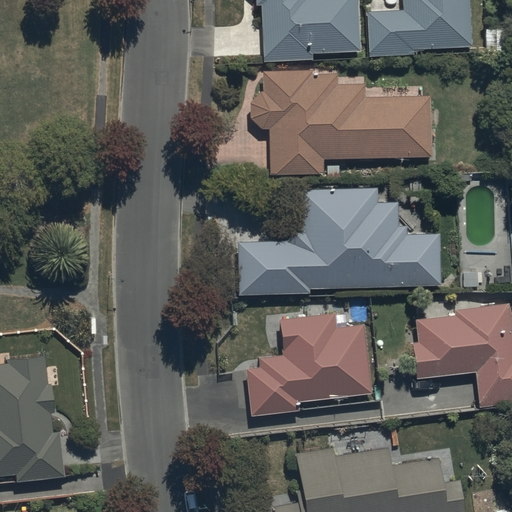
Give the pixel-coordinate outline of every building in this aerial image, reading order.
[(252,0),(253,5),(258,4),(261,61),(310,58),(309,52),(357,50),(354,0),(252,0)] [(399,0),(400,8),(364,10),(366,55),(411,53),(411,47),(470,45),(467,0),(399,0)] [(266,127),(268,174),(321,172),(321,158),(429,156),(428,94),(363,96),(363,82),(336,82),(335,72),(311,72),(311,68),(260,69),(260,90),(258,90),(247,101),(248,117),(259,128),(266,127)] [(283,240),(235,241),(236,293),(307,291),(306,287),(438,284),(436,232),(404,233),(404,224),(397,224),(396,199),(376,200),(376,185),(294,187),(295,224),(283,240)] [(415,341),(409,341),(413,378),(472,372),(476,407),(511,403),(511,358),(511,359),(506,304),(452,309),(453,314),(413,318),(415,341)] [(258,366),(243,368),(248,414),(296,409),(295,401),(369,393),(361,322),(334,325),(333,311),(276,317),(280,354),(257,357),(258,366)] [(0,363),(0,474),(13,473),(14,480),(62,475),(57,430),(51,431),(50,414),(52,413),(48,382),(46,382),(43,356),(6,360),(7,363),(0,363)] [(329,447),(293,453),(298,489),(294,490),(295,502),(270,505),(271,511),(463,511),(458,477),(440,480),(436,457),(388,464),(385,447),(330,455),(329,447)]
